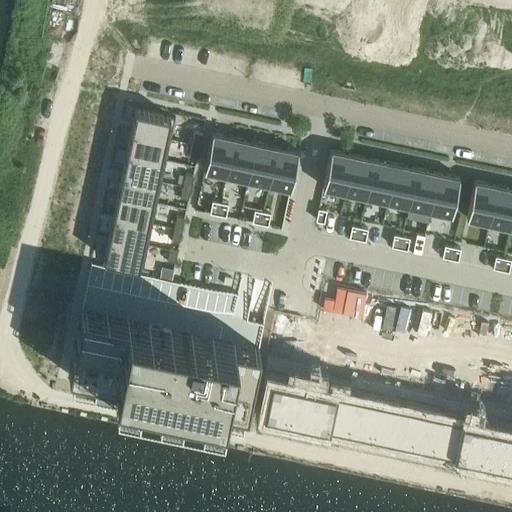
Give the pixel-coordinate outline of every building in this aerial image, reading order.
[(148,0),(147,11),(158,14),(161,0),(148,0)] [(189,0),(173,0),(165,41),(189,46),(198,2),(189,0)] [(219,0),(208,0),(202,28),(228,33),(223,53),(247,58),(257,15),(235,10),(236,3),(219,0)] [(268,10),(261,40),(286,46),(282,66),(306,71),(315,27),(293,22),(295,16),(268,10)] [(334,31),(325,75),(349,80),(358,36),(334,31)] [(369,42),(366,58),(378,60),(381,45),(369,42)] [(394,44),(385,88),(409,93),(413,73),(437,78),(444,47),(418,42),(416,48),(394,44)] [(444,47),(437,78),(461,83),(457,103),(481,108),(490,64),(468,59),(470,53),(444,47)] [(117,50),(115,61),(142,66),(144,55),(117,50)] [(511,62),(502,60),(496,90),(511,93),(511,62)] [(135,108),(130,130),(170,139),(175,117),(135,108)] [(130,130),(126,152),(165,160),(170,139),(130,130)] [(191,144),(199,145),(202,133),(194,132),(191,144)] [(211,133),(204,170),(225,175),(233,137),(211,133)] [(233,137),(225,175),(247,179),(255,142),(233,137)] [(255,142),(247,179),(268,184),(276,146),(255,142)] [(189,155),(197,157),(199,145),(191,144),(189,155)] [(276,146),(268,184),(290,188),(298,151),(276,146)] [(330,150),(322,187),(345,192),(352,154),(330,150)] [(126,152),(121,173),(161,181),(165,160),(126,152)] [(352,154),(345,192),(366,196),(374,159),(352,154)] [(374,159),(366,196),(387,201),(394,163),(374,159)] [(394,163),(387,201),(408,205),(416,168),(394,163)] [(416,168),(408,205),(429,210),(437,172),(416,168)] [(437,172),(429,210),(451,214),(459,177),(437,172)] [(120,176),(117,194),(156,202),(161,181),(121,173),(120,176)] [(182,186),(190,187),(193,176),(185,174),(182,186)] [(474,180),(466,218),(488,222),(496,185),(474,180)] [(511,188),(496,185),(488,222),(509,227),(511,212),(511,188)] [(180,197),(188,199),(190,187),(182,186),(180,197)] [(117,194),(112,215),(152,223),(156,202),(117,194)] [(212,200),(209,212),(217,214),(220,202),(212,200)] [(220,202),(217,214),(225,216),(228,204),(220,202)] [(318,208),(315,220),(323,222),(326,210),(318,208)] [(254,209),(251,221),(259,223),(262,211),(254,209)] [(262,211),(259,223),(267,225),(270,213),(262,211)] [(112,215),(107,236),(147,245),(152,223),(112,215)] [(184,218),(176,216),(173,228),(181,230),(184,218)] [(351,225),(349,237),(357,239),(359,227),(351,225)] [(359,227),(357,239),(365,240),(367,228),(359,227)] [(181,230),(173,228),(171,240),(179,241),(181,230)] [(393,234),(391,246),(399,248),(401,236),(393,234)] [(107,236),(103,258),(143,266),(147,245),(107,236)] [(401,236),(399,248),(407,249),(409,237),(401,236)] [(444,245),(442,257),(449,258),(452,246),(444,245)] [(452,246),(449,258),(457,260),(460,248),(452,246)] [(166,261),(174,262),(177,251),(169,249),(166,261)] [(495,256),(492,268),(500,269),(503,257),(495,256)] [(503,257),(500,269),(508,271),(511,259),(503,257)] [(80,308),(67,369),(71,369),(70,377),(240,413),(241,406),(246,407),(259,346),(258,345),(264,316),(248,312),(251,297),(237,294),(137,272),(91,263),(81,308),(80,308)] [(270,375),(262,410),(285,415),(292,380),(270,375)] [(292,380),(285,415),(306,420),(313,384),(292,380)] [(313,384),(306,420),(327,424),(334,389),(313,384)] [(334,389),(327,424),(348,428),(356,393),(334,389)] [(356,393),(348,428),(369,433),(377,398),(356,393)] [(377,398),(369,433),(390,438),(398,402),(377,398)] [(398,402),(390,438),(411,442),(419,407),(398,402)] [(419,407),(411,442),(433,446),(440,411),(419,407)] [(440,411),(433,446),(454,451),(461,416),(440,411)] [(461,416),(454,451),(475,455),(482,420),(461,416)] [(482,420),(475,455),(496,460),(503,425),(482,420)] [(511,426),(503,425),(496,460),(511,463),(511,426)]
